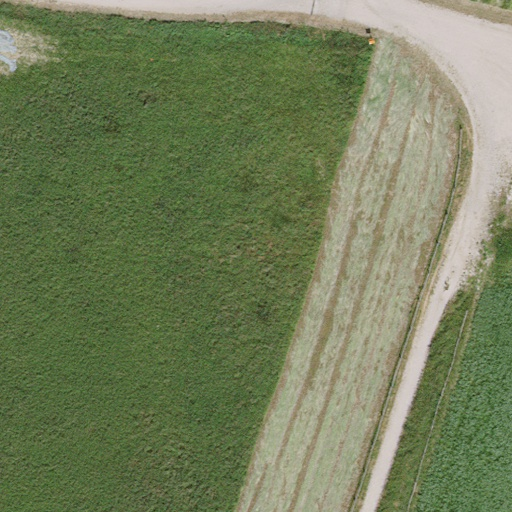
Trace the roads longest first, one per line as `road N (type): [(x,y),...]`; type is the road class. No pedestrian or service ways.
road 1 (track): [(471,35),(487,107),(472,192),(438,297)]
road 2 (track): [(323,0),(511,44)]
